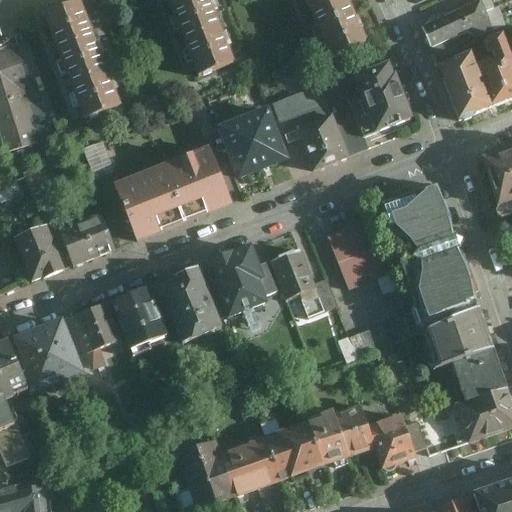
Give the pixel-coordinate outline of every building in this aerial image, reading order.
[(205,0),(166,0),(172,13),(205,0)] [(221,37),(205,0),(172,13),(186,50),(221,37)] [(352,9),(348,0),(307,0),(319,24),(352,9)] [(480,3),(421,30),(429,51),(452,41),(467,34),(474,38),(493,30),(480,3)] [(92,42),(78,6),(45,20),(59,56),(92,42)] [(373,55),(352,9),(319,24),(339,70),(373,55)] [(235,73),(221,37),(186,50),(201,87),(235,73)] [(480,73),(477,74),(491,111),(511,101),(511,63),(502,37),(488,44),(494,62),(478,69),(480,73)] [(107,79),(92,42),(59,56),(74,92),(107,79)] [(18,48),(0,52),(0,137),(1,142),(6,157),(53,143),(35,90),(31,92),(23,70),(26,69),(18,48)] [(457,62),(439,70),(460,123),(491,111),(477,74),(468,52),(455,57),(457,62)] [(360,97),(348,101),(353,115),(363,140),(364,139),(375,134),(410,120),(394,78),(392,79),(387,67),(354,80),(360,97)] [(122,115),(107,79),(74,92),(88,128),(122,115)] [(280,121),(279,122),(281,127),(293,122),(300,139),(314,173),(347,159),(333,123),(325,104),(280,121)] [(267,112),(220,131),(240,179),(286,159),(267,112)] [(353,115),(333,123),(347,159),(369,151),(364,139),(363,140),(353,115)] [(209,152),(116,188),(137,242),(230,205),(209,152)] [(511,153),(479,164),(494,216),(511,209),(511,153)] [(476,307),(435,190),(384,208),(393,236),(399,241),(406,249),(413,256),(417,264),(419,273),(419,282),(418,291),(416,299),(425,325),(476,307)] [(70,227),(58,231),(73,268),(107,254),(115,251),(101,216),(70,229),(70,227)] [(375,222),(329,239),(349,292),(395,274),(384,246),(375,222)] [(46,230),(14,242),(30,284),(42,280),(63,272),(46,230)] [(249,251),(211,265),(219,285),(215,287),(228,319),(264,305),(263,301),(275,296),(264,269),(256,272),(249,251)] [(299,253),(270,265),(285,304),(297,299),(314,292),(313,287),(299,253)] [(197,271),(158,287),(183,346),(221,330),(197,271)] [(314,292),(297,299),(307,322),(337,310),(327,282),(313,287),(314,292)] [(147,291),(111,306),(133,358),(151,351),(149,346),(167,339),(147,291)] [(106,307),(73,320),(93,371),(104,367),(98,353),(121,344),(106,307)] [(477,315),(429,334),(442,370),(453,366),(490,353),(485,340),(489,339),(487,333),(483,335),(477,315)] [(408,318),(350,341),(358,361),(415,338),(408,318)] [(62,325),(16,342),(32,381),(27,383),(32,395),(52,386),(55,394),(70,388),(68,381),(82,375),(62,325)] [(8,346),(0,349),(0,432),(14,428),(4,404),(13,400),(11,393),(24,387),(8,346)] [(490,353),(453,366),(465,399),(466,404),(506,390),(493,352),(490,353)] [(466,404),(456,407),(469,445),(511,430),(511,406),(506,390),(466,404)] [(360,409),(334,418),(348,459),(374,451),(367,430),(360,409)] [(322,422),(309,426),(323,468),(333,465),(335,466),(336,466),(337,466),(338,467),(339,467),(340,467),(341,466),(342,466),(343,465),(344,464),(345,463),(346,463),(346,462),(347,460),(348,459),(334,418),(333,413),(320,417),(322,422)] [(400,419),(367,430),(374,451),(381,470),(382,471),(383,471),(384,472),(385,472),(386,472),(387,473),(388,472),(389,472),(390,472),(391,472),(392,471),(393,470),(394,469),(395,468),(396,467),(415,460),(400,419)] [(308,425),(264,441),(279,484),(291,480),(293,485),(310,480),(308,474),(323,468),(309,426),(308,425)] [(192,435),(166,444),(172,460),(178,457),(198,511),(234,500),(219,456),(214,444),(197,449),(192,435)] [(264,441),(219,456),(234,500),(279,484),(264,441)] [(0,493),(0,511),(51,511),(50,496),(48,476),(22,484),(12,487),(0,493)] [(511,511),(511,484),(474,498),(478,511),(511,511)] [(470,511),(467,500),(434,511),(470,511)]
